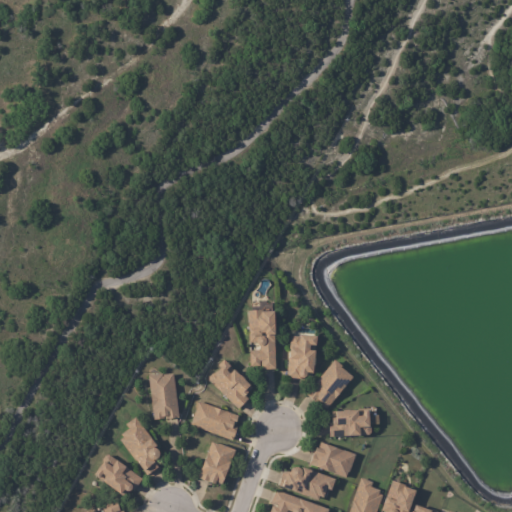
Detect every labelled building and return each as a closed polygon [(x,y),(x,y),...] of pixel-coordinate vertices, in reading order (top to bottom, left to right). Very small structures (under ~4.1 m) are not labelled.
[(273,370),(259,370),(259,362),(257,362),(257,367),(248,367),(248,351),(258,351),(258,348),(255,347),(254,346),(253,343),(247,343),(247,338),(246,338),(246,330),(247,330),(246,312),(257,312),(257,314),(270,314),(270,334),(272,334),(273,370)] [(313,338),(312,348),(307,347),(306,352),(312,352),(311,361),(312,361),(310,373),(311,373),(311,378),(304,378),(302,380),(300,381),(298,380),(297,379),(285,378),(287,361),(286,360),(287,349),(288,349),(289,338),(292,337),(296,337),(297,337),(313,338)] [(245,395),(244,396),(247,399),(237,409),(209,381),(209,377),(213,373),(216,373),(219,370),(216,366),(222,360),(237,376),(238,376),(243,381),(242,381),(246,386),(248,385),(251,388),(245,395)] [(346,374),(352,379),(325,411),(317,403),(316,404),(305,395),(333,361),(341,368),(340,369),(346,374)] [(177,420),(164,422),(164,419),(162,419),(163,421),(153,422),(147,377),(161,375),(161,377),(171,375),(177,420)] [(236,430),(231,441),(191,425),(200,402),(237,417),(234,426),(237,427),(236,430)] [(366,412),(367,426),(369,426),(370,436),(358,436),(358,438),(346,438),(346,437),(329,438),(328,423),(330,423),(330,420),(331,420),(330,413),(335,412),(335,413),(341,413),(341,412),(347,412),(347,413),(356,412),(356,418),(361,418),(360,412),(366,412)] [(157,465),(156,466),(158,468),(148,476),(144,472),(143,473),(134,461),(135,460),(121,440),(124,438),(122,435),(130,429),(126,425),(136,417),(152,440),(151,441),(155,447),(153,448),(157,454),(158,455),(158,458),(156,460),(159,464),(157,465)] [(216,446),(217,446),(233,452),(220,487),(214,485),(213,487),(196,481),(210,444),(216,446)] [(351,464),(348,473),(347,474),(345,479),(316,470),(309,465),(315,449),(317,450),(320,444),(354,456),(353,459),(355,460),(353,465),(351,464)] [(141,481),(133,493),(129,490),(129,493),(127,494),(125,495),(122,499),(119,496),(118,498),(100,484),(101,482),(98,480),(97,481),(92,477),(102,464),(101,461),(105,456),(108,456),(116,462),(115,464),(122,469),(123,468),(141,481)] [(307,471),(310,472),(310,470),(334,479),(331,490),(326,488),(323,498),(319,496),(318,500),(295,491),(295,493),(281,487),(281,486),(278,485),(283,471),(287,473),(286,475),(288,476),(288,475),(288,473),(289,470),(291,469),(296,469),(298,470),(300,473),(301,469),(307,471)] [(375,511),(348,511),(352,502),(351,501),(360,479),(372,483),(370,488),(379,492),(377,495),(381,496),(375,511)] [(403,489),(413,493),(406,511),(383,511),(380,511),(384,499),(385,500),(391,482),(401,486),(400,488),(403,489)] [(327,510),(326,511),(290,511),(286,510),(285,511),(268,511),(271,506),(276,507),(276,506),(270,503),(275,490),(327,510)] [(120,511),(117,501),(81,511),(120,511)]
